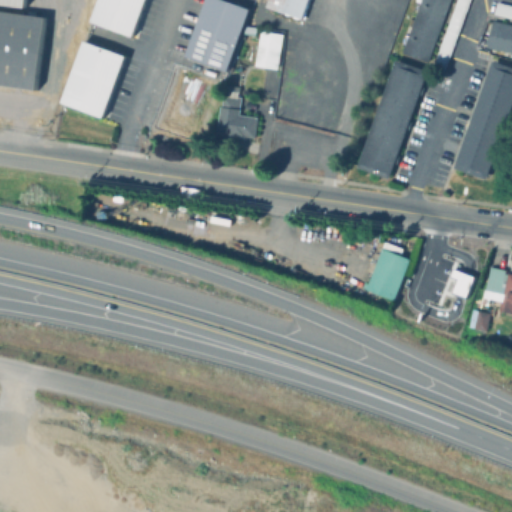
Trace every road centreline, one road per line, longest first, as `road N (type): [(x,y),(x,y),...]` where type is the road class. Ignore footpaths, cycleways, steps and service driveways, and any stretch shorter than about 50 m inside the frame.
road 1 (motorway): [(511,403),(237,282),(0,216)]
road 2 (motorway): [(0,274),(243,340),(511,441)]
road 3 (motorway): [(511,425),(234,322),(0,260)]
road 4 (motorway): [(0,301),(194,343),(461,432),(499,436)]
road 5 (tertiary): [(511,226),(0,148)]
road 6 (tertiary): [(0,364),(252,432),(466,511)]
road 7 (residential): [(406,210),(479,0)]
